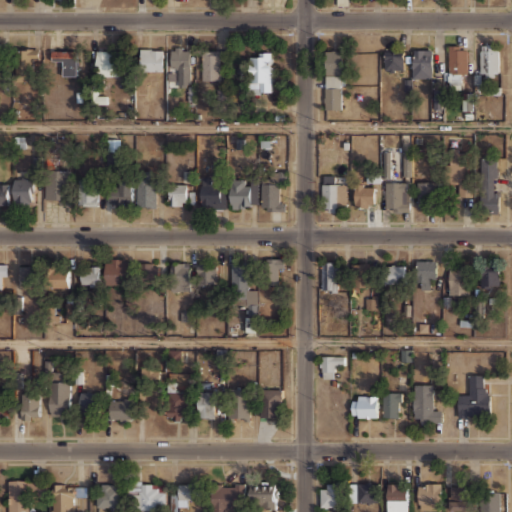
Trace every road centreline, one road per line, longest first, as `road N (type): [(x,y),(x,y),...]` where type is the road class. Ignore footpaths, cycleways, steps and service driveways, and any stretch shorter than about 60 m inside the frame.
road 1 (tertiary): [(303,0),(304,511)]
road 2 (residential): [(511,22),(0,22)]
road 3 (residential): [(511,450),(0,450)]
road 4 (residential): [(511,236),(0,236)]
